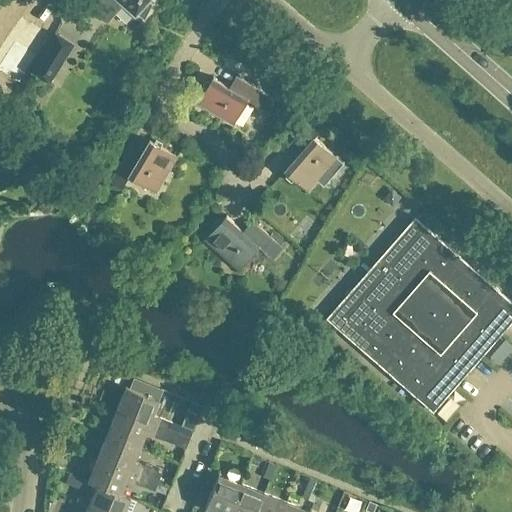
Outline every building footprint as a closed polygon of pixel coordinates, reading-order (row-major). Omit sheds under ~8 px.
[(90,0),(84,13),(85,13),(88,9),(105,19),(119,4),(134,17),(137,14),(143,19),(151,5),(147,2),(149,0),(90,0)] [(16,34),(0,59),(0,61),(21,74),(38,47),(16,34)] [(45,52),(32,73),(49,83),(61,63),(45,52)] [(214,78),(198,104),(234,126),(250,100),(267,111),(274,99),(237,76),(230,88),(214,78)] [(298,157),(286,171),(310,192),(318,182),(324,187),(344,164),(338,159),(314,138),(320,132),(309,123),(288,148),(298,157)] [(128,151),(110,183),(122,190),(128,178),(155,194),(177,158),(150,141),(140,157),(128,151)] [(243,233),(226,217),(205,242),(240,271),(261,248),(274,259),(283,248),(253,222),(243,233)] [(327,319),(392,376),(434,412),(511,322),(511,302),(415,218),(327,319)] [(361,275),(378,261),(365,246),(348,260),(361,275)] [(126,388),(117,411),(167,432),(171,423),(152,415),(158,401),(126,388)] [(167,432),(117,411),(107,435),(139,447),(145,434),(163,441),(167,432)] [(139,447),(107,435),(98,458),(148,479),(152,470),(133,462),(139,447)] [(485,458),(493,448),(481,439),(473,449),(485,458)] [(148,479),(98,458),(88,481),(97,485),(120,495),(126,481),(144,488),(148,479)] [(230,511),(241,485),(218,476),(205,507),(217,511),(230,511)] [(120,495),(97,485),(88,509),(95,511),(130,511),(135,500),(129,498),(120,495)] [(256,511),(263,494),(241,485),(230,511),(256,511)] [(282,511),(286,503),(263,494),(256,511),(282,511)] [(308,511),(286,503),(282,511),(308,511)]
